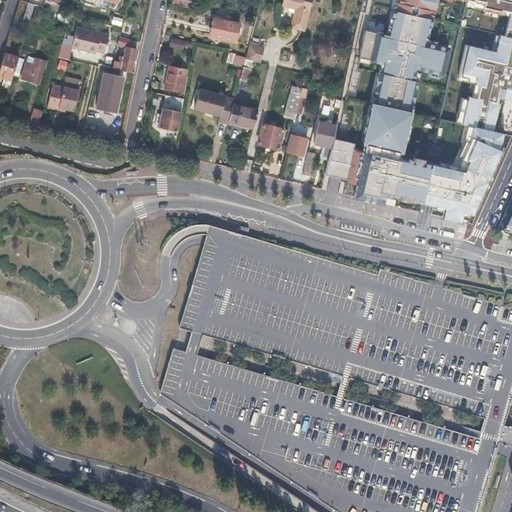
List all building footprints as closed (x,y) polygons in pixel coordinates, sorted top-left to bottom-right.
[(59,0),(40,0),(43,1),(41,7),(56,12),(59,0)] [(170,0),(170,3),(195,10),(196,4),(205,6),(206,0),(170,0)] [(309,0),(284,0),(283,4),(288,6),(289,1),(295,3),(294,7),(289,26),(303,29),(309,0)] [(338,141),(329,176),(352,182),(348,197),(418,209),(428,164),(400,158),(420,76),(442,80),(450,48),(425,41),(434,0),(452,0),(465,2),(465,0),(391,0),(383,36),(361,31),(356,59),(377,64),(369,106),(363,105),(353,145),(338,141)] [(238,24),(213,19),(209,36),(235,41),(238,24)] [(103,37),(79,31),(74,52),(98,58),(98,57),(106,58),(110,41),(103,39),(103,37)] [(129,40),(117,37),(116,44),(125,46),(127,47),(129,40)] [(183,48),(183,39),(169,38),(169,48),(183,48)] [(511,47),(498,42),(496,51),(495,53),(502,52),(510,71),(505,73),(503,74),(503,75),(502,76),(502,78),(503,79),(505,80),(511,83),(511,47)] [(263,47),(248,45),(244,59),(244,61),(258,62),(263,47)] [(118,61),(112,59),(110,68),(129,72),(135,49),(127,47),(125,46),(123,56),(120,55),(118,61)] [(47,54),(36,51),(34,58),(45,61),(47,54)] [(17,58),(3,53),(0,63),(0,77),(5,79),(10,80),(17,58)] [(225,63),(231,64),(234,56),(234,54),(229,53),(227,55),(225,63)] [(244,59),(234,56),(231,64),(242,67),(243,62),(244,61),(244,59)] [(45,61),(34,58),(31,66),(41,69),(43,68),(45,61)] [(452,62),(448,83),(462,85),(462,81),(475,83),(484,85),(489,65),(479,63),(479,65),(474,64),(466,63),(465,64),(452,62)] [(31,66),(23,64),(19,78),(37,84),(41,69),(31,66)] [(184,70),(167,67),(162,89),(179,93),(178,95),(182,96),(185,78),(182,78),(184,70)] [(122,77),(102,72),(97,93),(117,97),(122,77)] [(462,81),(462,85),(461,87),(463,90),(471,92),(474,90),(475,83),(462,81)] [(301,89),(291,87),(284,114),(293,117),(293,116),(298,99),(301,89)] [(500,102),(511,106),(511,89),(505,87),(500,102)] [(77,91),(63,88),(58,108),(64,110),(72,112),(77,91)] [(233,99),(198,89),(192,108),(219,116),(218,121),(226,123),(227,120),(232,103),(233,99)] [(181,100),(162,96),(159,108),(179,112),(181,100)] [(302,100),(298,99),(293,116),(298,117),(302,100)] [(256,110),(232,103),(227,120),(249,127),(252,127),(256,110)] [(179,112),(159,108),(156,127),(175,131),(179,112)] [(41,111),(32,109),(29,120),(38,122),(41,111)] [(494,132),(497,119),(483,115),(480,128),(494,132)] [(441,119),(438,130),(456,135),(459,124),(441,119)] [(227,120),(226,123),(248,130),(249,127),(227,120)] [(282,128),(261,122),(256,143),(277,148),(282,128)] [(325,132),(315,130),(312,143),(324,146),(328,146),(329,147),(331,141),(330,141),(332,134),(325,132)] [(306,139),(290,135),(286,151),(301,155),(306,139)] [(312,156),(306,154),(302,169),(309,171),(312,156)] [(490,162),(482,189),(494,192),(502,166),(490,162)] [(511,203),(501,227),(507,236),(511,236),(511,203)] [(379,276),(213,228),(163,397),(337,511),(477,511),(511,398),(511,308),(381,270),(379,276)]
